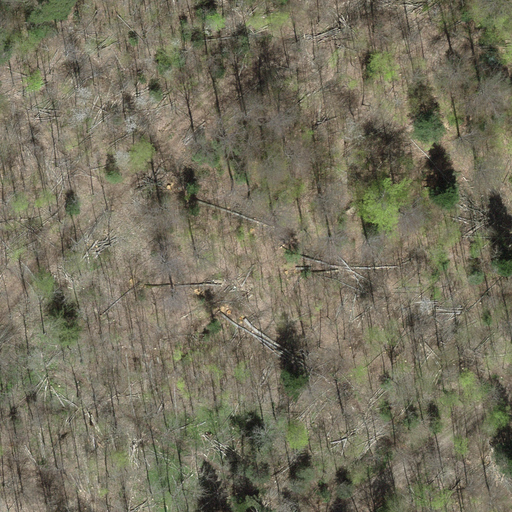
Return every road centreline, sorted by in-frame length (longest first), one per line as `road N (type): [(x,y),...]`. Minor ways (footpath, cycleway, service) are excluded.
road 1 (track): [(0,309),(161,147),(300,25)]
road 2 (track): [(344,511),(511,395)]
